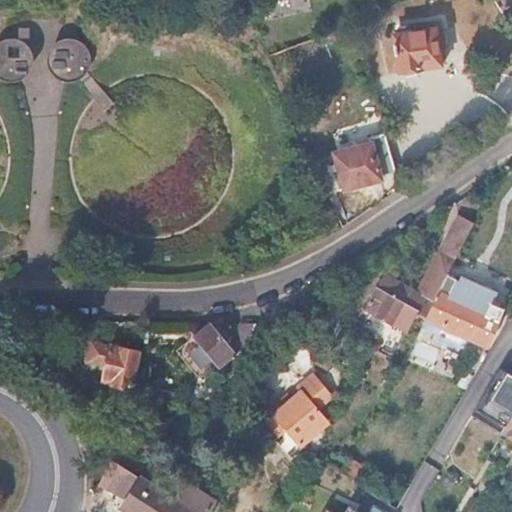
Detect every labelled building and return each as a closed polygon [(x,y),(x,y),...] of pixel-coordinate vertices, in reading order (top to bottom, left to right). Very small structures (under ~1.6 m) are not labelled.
[(352,0),(358,20),(360,26),(369,23),(367,17),(389,11),(386,0),(352,0)] [(438,27),(397,33),(403,70),(443,63),(438,27)] [(72,33),(46,49),(65,80),(91,65),(72,33)] [(0,73),(20,78),(27,47),(0,41),(0,73)] [(381,173),(397,170),(386,130),(368,135),(369,142),(336,150),(344,186),(382,176),(381,173)] [(374,353),(399,366),(412,342),(422,323),(426,315),(446,276),(452,265),(457,256),(442,248),(420,289),(384,272),(366,307),(368,309),(356,329),(376,339),(378,346),(374,353)] [(461,284),(446,276),(426,315),(444,324),(441,329),(456,337),(459,332),(483,345),(502,309),(493,305),(496,298),(462,279),(461,284)] [(217,322),(212,322),(197,335),(221,365),(243,348),(247,354),(257,323),(244,322),(236,341),(232,335),(230,338),(217,322)] [(3,331),(0,332),(0,358),(4,360),(15,336),(3,331)] [(93,343),(89,360),(105,363),(102,378),(111,380),(111,383),(132,387),(139,350),(110,344),(110,345),(93,343)] [(323,414),(340,401),(342,398),(334,394),(318,377),(276,413),(302,443),(329,420),(323,414)] [(511,415),(502,431),(511,437),(511,415)] [(351,455),(343,470),(360,482),(368,467),(351,455)] [(192,511),(174,501),(113,462),(98,485),(108,493),(134,491),(123,509),(127,511),(192,511)] [(210,511),(216,501),(184,482),(174,501),(192,511),(210,511)]
